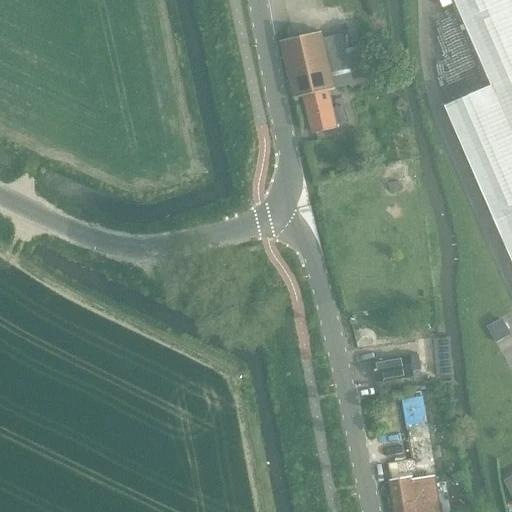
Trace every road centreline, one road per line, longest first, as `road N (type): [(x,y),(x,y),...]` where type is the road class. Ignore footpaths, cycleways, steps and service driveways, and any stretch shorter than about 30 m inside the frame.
road 1 (unclassified): [(369,511),(302,215)]
road 2 (unclassified): [(263,225),(164,248),(126,248),(0,196)]
road 3 (unclassified): [(302,215),(256,0)]
